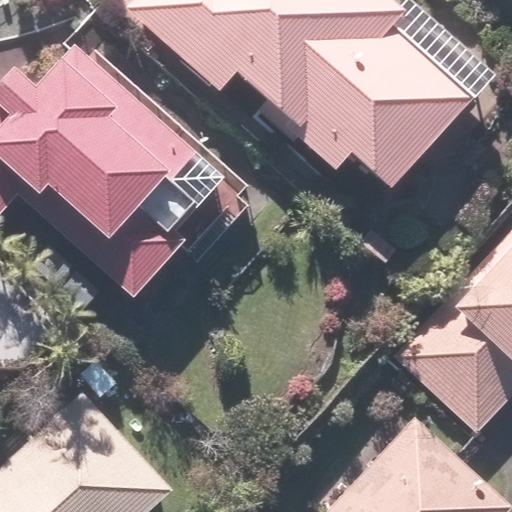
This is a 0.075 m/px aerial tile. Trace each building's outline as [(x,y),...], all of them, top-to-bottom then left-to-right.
[(243,72),(286,109),(272,125),(302,151),(309,143),(340,170),(364,142),(407,180),(482,93),(407,29),(424,10),(412,0),(132,0),(130,3),(229,88),(243,72)] [(0,207),(3,211),(25,187),(141,294),(246,181),(86,35),(49,75),(28,55),(0,85),(0,207)] [(511,235),(401,356),(483,431),(511,399),(511,235)] [(153,511),(182,487),(96,390),(0,475),(0,511),(153,511)] [(511,511),(511,498),(424,414),(330,511),(511,511)]
